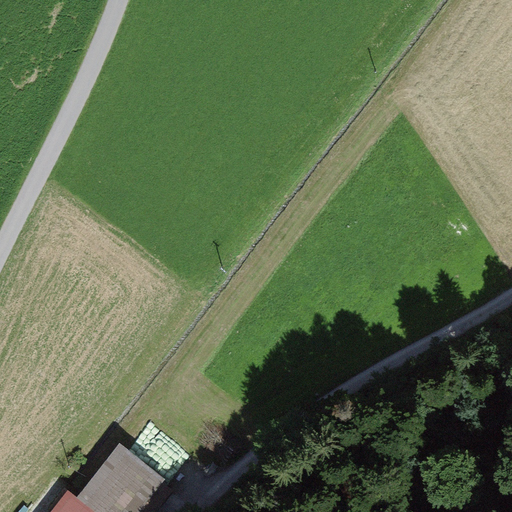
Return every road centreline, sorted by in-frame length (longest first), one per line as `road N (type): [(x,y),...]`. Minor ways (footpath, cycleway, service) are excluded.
road 1 (track): [(511,293),(333,392),(190,508)]
road 2 (unclassified): [(118,0),(0,252)]
